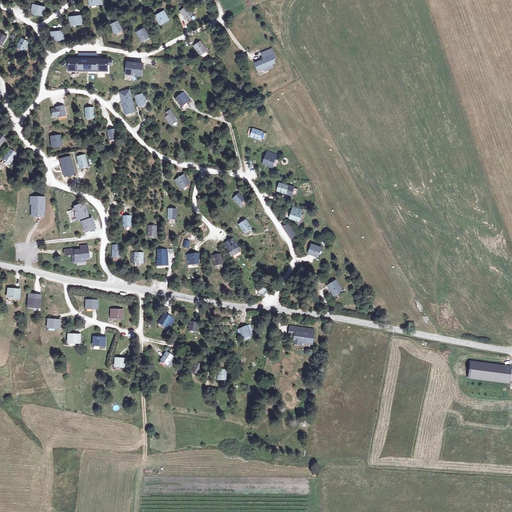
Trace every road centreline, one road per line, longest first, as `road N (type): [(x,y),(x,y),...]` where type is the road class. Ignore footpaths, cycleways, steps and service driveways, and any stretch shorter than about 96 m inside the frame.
road 1 (residential): [(45,95),(91,96),(166,159),(248,177),(294,260),(268,307)]
road 2 (unclassified): [(268,307),(511,350)]
road 3 (residential): [(51,56),(68,49),(152,52),(219,20),(247,53)]
road 4 (residential): [(104,235),(100,207),(50,176),(43,154),(19,130),(45,95)]
road 5 (unclassified): [(144,289),(268,307)]
